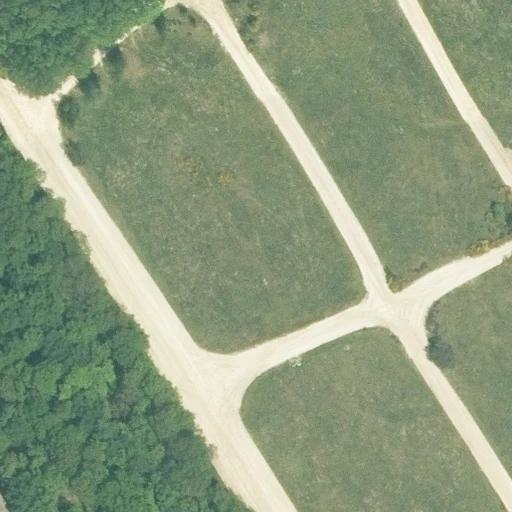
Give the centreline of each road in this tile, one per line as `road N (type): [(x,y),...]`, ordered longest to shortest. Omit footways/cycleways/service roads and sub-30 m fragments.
road 1 (track): [(205,0),(511,503)]
road 2 (track): [(266,511),(0,87)]
road 3 (track): [(198,395),(511,251)]
road 4 (track): [(406,0),(511,180)]
road 5 (track): [(16,112),(156,0)]
